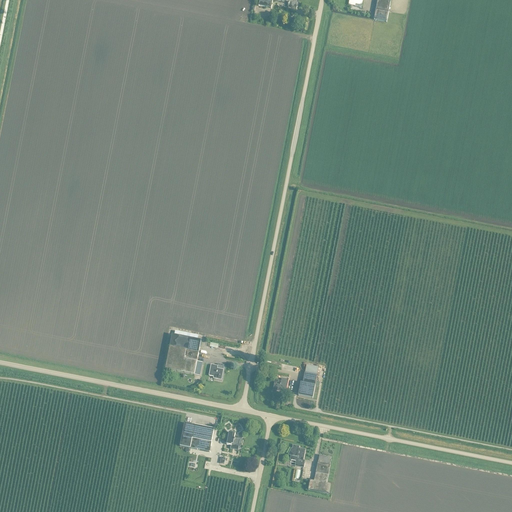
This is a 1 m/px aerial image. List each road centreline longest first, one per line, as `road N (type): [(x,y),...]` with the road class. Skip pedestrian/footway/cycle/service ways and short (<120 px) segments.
road 1 (unclassified): [(241,409),(321,0)]
road 2 (unclassified): [(241,409),(0,361)]
road 3 (unclassified): [(511,462),(270,415)]
